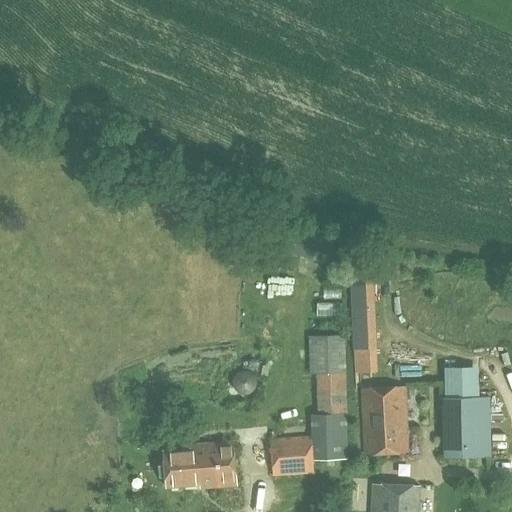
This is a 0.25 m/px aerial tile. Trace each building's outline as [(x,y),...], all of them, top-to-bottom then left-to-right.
[(257,215),(250,239),(334,265),(342,241),(257,215)] [(354,348),(376,347),(372,281),(351,283),(354,348)] [(347,459),(344,335),(309,336),(310,373),(323,373),(323,394),(318,394),(319,415),(311,415),(312,436),(271,439),(274,475),(313,472),(313,460),(347,459)] [(410,452),(407,385),(361,387),(364,455),(410,452)] [(446,458),(490,457),(489,397),(444,397),(446,458)] [(237,485),(233,441),(196,444),(196,448),(163,451),(166,487),(207,484),(208,488),(237,485)] [(418,511),(420,485),(373,484),(372,511),(418,511)] [(489,488),(480,488),(479,496),(489,496),(489,488)]
